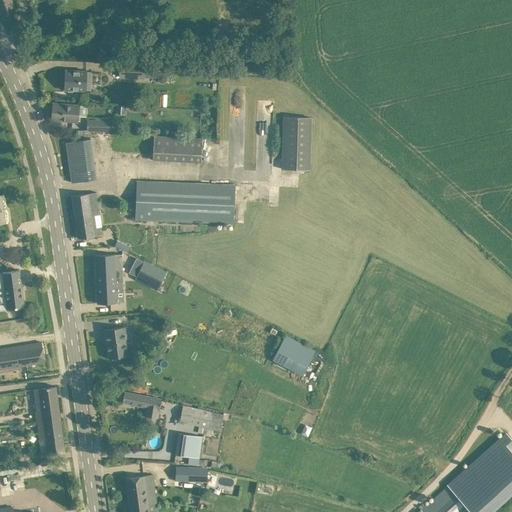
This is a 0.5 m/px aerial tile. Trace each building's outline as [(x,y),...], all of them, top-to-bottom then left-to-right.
[(0,0),(0,11),(14,6),(11,0),(0,0)] [(177,29),(165,32),(166,38),(178,36),(177,29)] [(145,63),(120,62),(119,78),(144,79),(145,63)] [(86,71),(65,70),(64,89),(67,89),(68,92),(73,92),(74,90),(85,90),(90,90),(91,72),(86,71)] [(158,77),(158,80),(160,83),(164,83),(166,80),(167,77),(164,75),(161,74),(158,77)] [(53,103),(51,119),(77,121),(77,120),(78,116),(86,116),(87,106),(79,105),(53,103)] [(125,114),(126,105),(117,104),(116,113),(125,114)] [(310,170),(312,117),(283,116),(281,169),(310,170)] [(111,131),(111,121),(87,120),(87,130),(111,131)] [(153,147),(153,160),(201,162),(202,137),(155,135),(153,147)] [(97,178),(95,168),(70,171),(72,181),(97,178)] [(235,185),(199,183),(137,180),(135,219),(233,224),(235,185)] [(96,192),(81,194),(71,195),(78,238),(103,234),(96,192)] [(115,240),(113,246),(126,251),(128,245),(115,240)] [(227,262),(228,258),(226,245),(211,241),(203,242),(201,249),(202,251),(201,254),(202,262),(197,262),(195,246),(192,255),(194,267),(211,272),(224,270),(226,261),(227,262)] [(105,253),(95,253),(98,303),(124,302),(122,252),(105,253)] [(144,262),(144,261),(135,278),(157,289),(165,272),(144,262)] [(2,272),(0,272),(0,309),(7,309),(14,308),(24,307),(19,270),(9,271),(2,272)] [(125,326),(103,329),(105,339),(106,339),(109,358),(111,358),(112,360),(117,359),(118,357),(127,355),(125,339),(126,339),(125,326)] [(272,359),(272,360),(273,360),(302,375),(316,350),(286,334),(272,359)] [(41,342),(32,343),(0,349),(0,369),(45,361),(41,342)] [(124,388),(134,390),(147,393),(148,386),(126,381),(124,388)] [(35,412),(37,422),(60,419),(56,386),(34,389),(37,411),(35,412)] [(149,425),(151,416),(158,418),(162,398),(124,391),(122,402),(146,407),(144,414),(141,413),(140,423),(149,425)] [(223,415),(210,412),(183,407),(180,422),(199,426),(197,433),(206,434),(207,428),(220,431),(223,415)] [(65,452),(60,419),(37,422),(39,437),(45,436),(46,445),(40,446),(41,455),(65,452)] [(179,433),(175,454),(198,458),(202,437),(179,433)] [(479,511),(511,483),(511,451),(509,448),(511,444),(511,439),(507,433),(418,511),(479,511)] [(175,467),(174,480),(192,481),(192,479),(207,480),(208,467),(192,466),(192,468),(175,467)] [(136,476),(126,478),(130,507),(148,504),(156,503),(148,504),(144,475),(136,476)]
